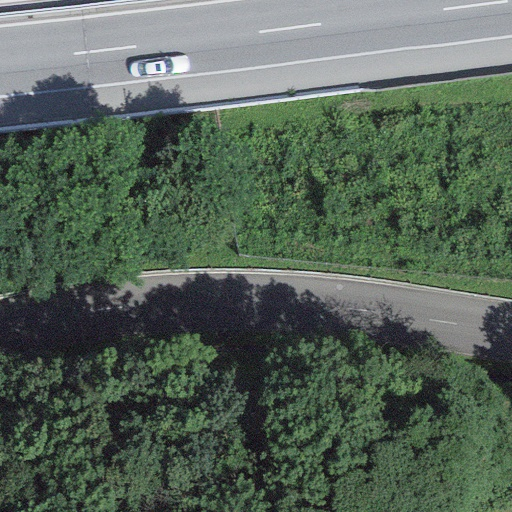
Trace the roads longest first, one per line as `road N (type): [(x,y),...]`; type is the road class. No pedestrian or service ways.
road 1 (motorway): [(0,63),(511,1)]
road 2 (tertiary): [(0,326),(193,302),(310,302),(511,327)]
